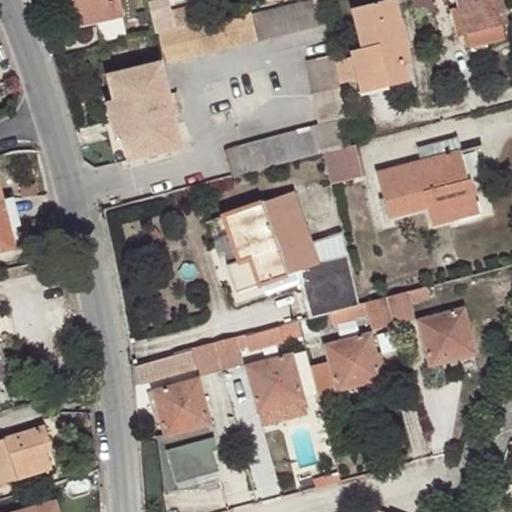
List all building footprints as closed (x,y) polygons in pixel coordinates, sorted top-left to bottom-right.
[(72,0),(78,27),(121,16),(117,0),(72,0)] [(185,26),(156,33),(163,63),(328,24),(321,0),(292,0),(200,23),(193,25),(192,25),(185,26)] [(387,0),(352,10),(361,48),(350,51),(350,56),(333,60),(338,84),(356,81),(358,86),(385,80),(387,87),(409,81),(403,63),(410,63),(396,3),(406,0),(387,0)] [(412,0),(417,16),(436,10),(433,0),(456,0),(458,8),(451,10),(456,37),(458,36),(504,25),(506,25),(500,0),(412,0)] [(163,1),(144,5),(151,35),(156,33),(185,26),(192,25),(200,23),(196,8),(167,15),(163,1)] [(504,25),(458,36),(461,49),(507,39),(504,25)] [(333,60),(332,55),(305,61),(318,125),(345,118),(338,84),(333,60)] [(158,63),(112,75),(118,100),(109,101),(101,102),(110,138),(117,137),(124,162),(177,149),(170,119),(165,94),(158,63)] [(118,100),(112,75),(103,77),(109,101),(118,100)] [(359,93),(387,87),(385,80),(358,86),(359,93)] [(176,92),(165,94),(170,119),(181,117),(176,92)] [(225,148),(231,177),(323,152),(350,144),(345,118),(318,125),(225,148)] [(433,224),(455,218),(453,209),(476,202),(470,178),(466,179),(459,149),(461,148),(457,136),(417,147),(421,159),(378,171),(389,217),(428,205),(433,224)] [(323,152),(330,183),(361,175),(354,144),(350,144),(323,152)] [(299,271),(308,317),(348,306),(358,304),(341,232),(310,240),(293,190),(222,213),(238,263),(228,266),(236,292),(260,284),(299,271)] [(0,192),(0,250),(14,247),(0,192)] [(453,209),(455,218),(479,212),(476,202),(453,209)] [(429,296),(425,285),(388,296),(395,322),(414,318),(410,302),(429,296)] [(372,328),(395,322),(388,296),(358,304),(348,306),(351,319),(368,314),(372,328)] [(419,319),(431,363),(473,352),(461,307),(419,319)] [(214,341),(221,368),(242,362),(238,348),(258,342),(254,330),(214,341)] [(310,365),(317,394),(337,389),(381,376),(369,332),(326,343),(329,360),(310,365)] [(214,341),(175,352),(178,364),(196,359),(200,373),(221,368),(214,341)] [(246,364),(259,409),(303,397),(291,352),(246,364)] [(153,389),(166,432),(211,420),(198,376),(153,389)] [(155,438),(164,488),(194,488),(187,464),(202,461),(204,473),(215,470),(211,451),(217,449),(211,420),(166,432),(155,438)] [(44,424),(0,438),(0,484),(51,467),(43,443),(49,440),(44,424)] [(55,511),(52,501),(13,511),(55,511)]
